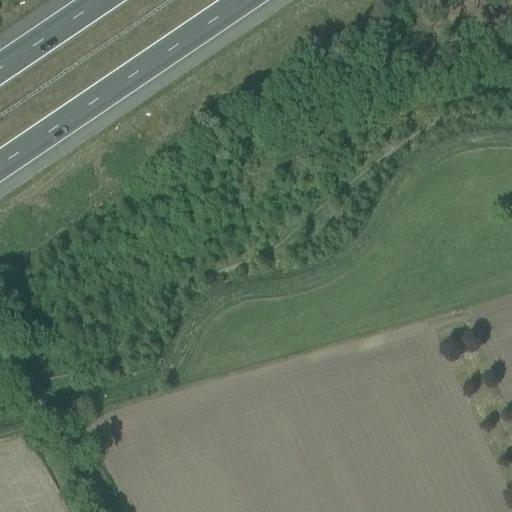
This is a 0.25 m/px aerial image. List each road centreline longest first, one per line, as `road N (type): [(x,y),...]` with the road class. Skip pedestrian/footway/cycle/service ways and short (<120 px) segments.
road 1 (motorway): [(0,167),(248,0)]
road 2 (motorway): [(105,0),(0,71)]
